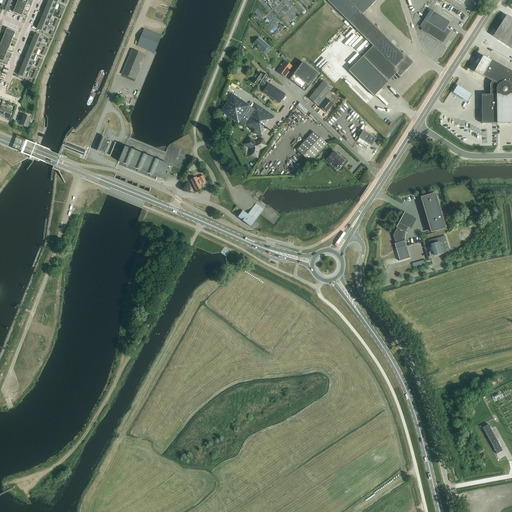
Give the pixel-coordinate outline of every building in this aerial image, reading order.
[(16,6),(24,10),(27,4),(18,0),(16,6)] [(48,0),(47,6),(55,9),(57,3),(50,0),(48,0)] [(327,0),(327,1),(348,21),(373,46),(349,70),(374,96),(388,82),(397,72),(400,75),(410,65),(411,65),(414,62),(403,52),(402,53),(362,14),(376,0),(327,0)] [(24,10),(16,6),(13,14),(18,16),(18,14),(22,16),(24,10)] [(47,6),(44,11),(52,15),(55,9),(47,6)] [(430,9),(420,26),(422,28),(421,30),(442,44),(450,31),(446,28),(450,22),(430,9)] [(42,17),(50,21),(52,15),(44,11),(42,17)] [(285,17),(282,20),(289,26),(296,18),(289,12),(284,16),(285,17)] [(511,18),(506,15),(506,16),(494,36),(493,35),(493,36),(511,48),(511,18)] [(40,23),(48,26),(50,21),(42,17),(40,23)] [(48,26),(40,23),(37,29),(45,32),(48,26)] [(4,35),(13,38),(15,32),(7,29),(4,35)] [(137,46),(154,53),(162,36),(144,29),(137,46)] [(33,40),(41,43),(43,37),(35,34),(33,40)] [(2,41),(10,44),(13,38),(4,35),(2,41)] [(263,53),(268,47),(259,38),(253,44),(263,53)] [(31,46),(39,49),(41,43),(33,40),(31,46)] [(0,46),(0,47),(8,50),(10,44),(2,41),(0,46)] [(31,46),(28,52),(36,55),(39,49),(31,46)] [(145,54),(132,49),(121,74),(135,80),(141,65),(139,65),(141,62),(142,62),(145,54)] [(34,61),(36,55),(28,52),(26,57),(34,61)] [(511,74),(511,72),(482,55),(474,71),(491,81),(489,84),(490,94),(481,94),(481,123),(496,123),(511,123),(511,74)] [(23,63),(31,67),(34,61),(26,57),(23,63)] [(277,72),(285,78),(293,67),(284,61),(277,72)] [(302,62),(289,79),(305,91),(318,74),(302,62)] [(21,69),(29,73),(31,67),(23,63),(21,69)] [(29,73),(21,69),(19,75),(27,79),(29,73)] [(257,72),(251,82),(258,86),(259,84),(265,88),(263,92),(279,103),(285,95),(268,84),(267,85),(264,83),(268,76),(263,73),(261,75),(257,72)] [(309,98),(318,106),(333,88),(323,81),(309,98)] [(402,102),(404,101),(395,91),(393,93),(402,102)] [(245,124),(261,135),(265,129),(262,127),(268,120),(272,119),(274,117),(255,104),(246,116),(243,114),(249,106),(232,95),(221,111),(238,122),(244,126),(245,124)] [(327,99),(320,108),(326,112),(333,104),(327,99)] [(377,100),(375,102),(385,111),(387,109),(377,100)] [(297,107),(306,115),(308,113),(300,105),(297,107)] [(6,109),(3,117),(9,120),(12,111),(6,109)] [(27,127),(31,118),(23,115),(20,125),(27,127)] [(367,148),(374,138),(364,131),(357,142),(367,148)] [(310,162),(327,144),(313,132),(297,150),(310,162)] [(105,153),(110,141),(103,138),(102,137),(96,150),(105,154),(105,153)] [(262,140),(255,143),(249,138),(245,144),(251,149),(251,157),(258,157),(258,150),(265,146),(262,140)] [(118,152),(121,147),(115,144),(112,149),(118,152)] [(165,180),(171,166),(146,155),(144,154),(124,146),(118,161),(138,169),(140,170),(165,180)] [(338,168),(344,161),(334,151),(326,159),(330,163),(331,162),(338,168)] [(188,170),(193,173),(195,169),(198,169),(203,173),(205,170),(192,163),(188,170)] [(244,171),(248,174),(252,170),(247,166),(244,171)] [(194,186),(196,190),(201,188),(200,185),(206,182),(203,176),(199,177),(195,179),(194,178),(191,180),(193,184),(192,185),(192,186),(194,186)] [(445,228),(435,193),(420,197),(421,200),(423,206),(431,233),(445,228)] [(260,207),(256,204),(247,215),(243,211),(238,217),(247,225),(250,227),(264,210),(260,207)] [(398,261),(399,260),(410,257),(409,257),(406,246),(407,245),(406,245),(404,241),(405,240),(403,241),(402,237),(403,235),(404,232),(406,233),(406,232),(405,232),(408,228),(409,228),(408,227),(414,217),(403,211),(404,212),(398,222),(397,222),(398,223),(396,227),(395,227),(397,228),(393,235),(395,243),(393,244),(394,244),(396,248),(395,249),(396,249),(399,260),(398,260),(398,261)] [(429,245),(430,244),(431,247),(430,248),(431,251),(432,251),(434,255),(441,253),(438,242),(439,242),(438,238),(428,241),(429,245)] [(482,427),(497,454),(502,451),(503,451),(488,424),(482,427)]
